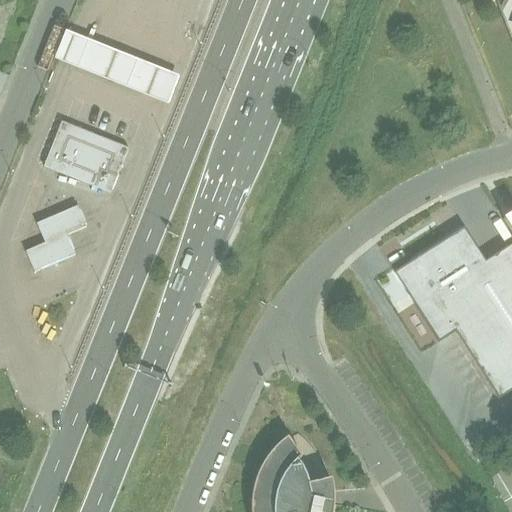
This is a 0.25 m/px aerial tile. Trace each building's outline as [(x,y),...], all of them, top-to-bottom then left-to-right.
[(511,43),(511,0),(503,0),(499,7),(499,6),(497,7),(511,43)] [(184,78),(69,30),(57,59),(172,107),(184,78)] [(43,167),(110,194),(128,149),(61,123),(43,167)] [(86,227),(84,223),(77,207),(36,225),(45,244),(25,252),(34,273),(75,255),(66,236),(86,227)] [(463,229),(394,273),(411,301),(438,342),(455,332),(498,399),(511,390),(511,223),(509,226),(505,218),(502,220),(511,235),(511,244),(484,262),(463,229)] [(332,511),(332,510),(333,505),(333,500),(333,496),(332,491),(332,488),(331,484),(331,480),(309,485),(306,477),(302,468),(297,461),(301,457),(287,437),(283,440),(279,444),(275,447),(272,451),(269,455),(266,459),(263,464),(260,468),(258,473),(256,478),(254,482),(253,487),(252,492),(251,498),(251,503),(250,508),(250,511),(332,511)]
